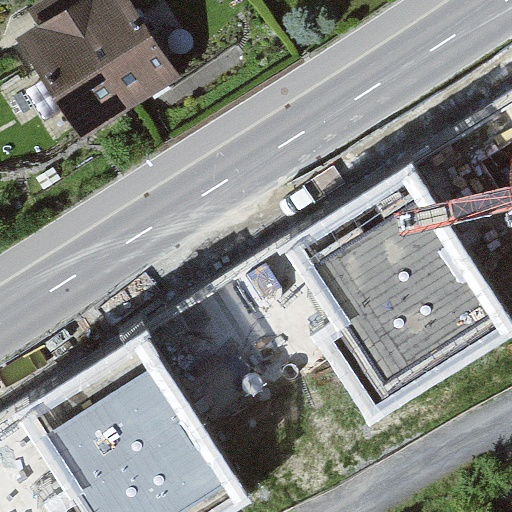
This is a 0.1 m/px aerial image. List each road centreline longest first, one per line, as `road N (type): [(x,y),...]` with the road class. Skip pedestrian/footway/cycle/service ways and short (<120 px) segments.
road 1 (secondary): [(507,0),(0,324)]
road 2 (residential): [(511,429),(353,511)]
